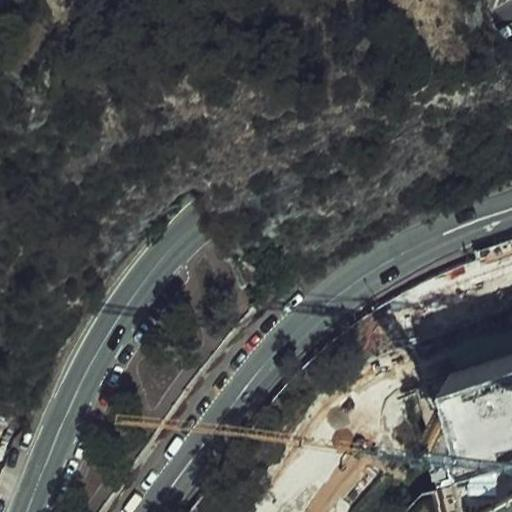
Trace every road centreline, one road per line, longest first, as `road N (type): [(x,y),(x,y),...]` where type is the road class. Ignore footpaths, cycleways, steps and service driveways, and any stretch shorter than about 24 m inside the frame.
road 1 (primary): [(21,511),(63,397),(130,283),(201,217),(511,25)]
road 2 (primary): [(151,511),(272,355),(320,312),(444,235),(511,212)]
road 3 (residential): [(273,511),(357,396),(511,330)]
